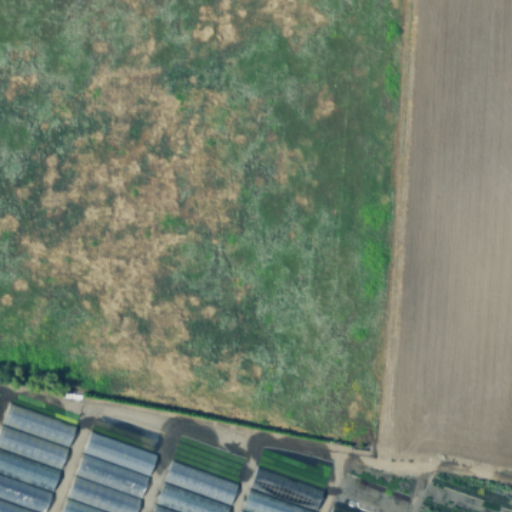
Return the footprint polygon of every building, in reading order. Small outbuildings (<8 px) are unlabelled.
[(1,423),(8,403),(74,426),(67,447),(1,423)] [(0,448),(0,425),(66,449),(59,469),(0,448)] [(81,452),(88,431),(154,454),(147,475),(81,452)] [(0,474),(0,450),(59,472),(52,492),(0,474)] [(73,474),(80,454),(146,477),(139,497),(73,474)] [(162,481),(170,461),(235,485),(228,505),(162,481)] [(314,511),(249,488),(256,468),(321,492),(314,511)] [(37,511),(0,499),(0,475),(50,494),(43,511),(37,511)] [(109,511),(66,497),(73,477),(139,500),(134,511),(109,511)] [(177,511),(154,503),(162,483),(227,507),(225,511),(177,511)] [(245,511),(240,510),(248,490),(310,511),(245,511)] [(59,511),(64,499),(101,511),(59,511)] [(0,511),(0,500),(31,511),(0,511)]
